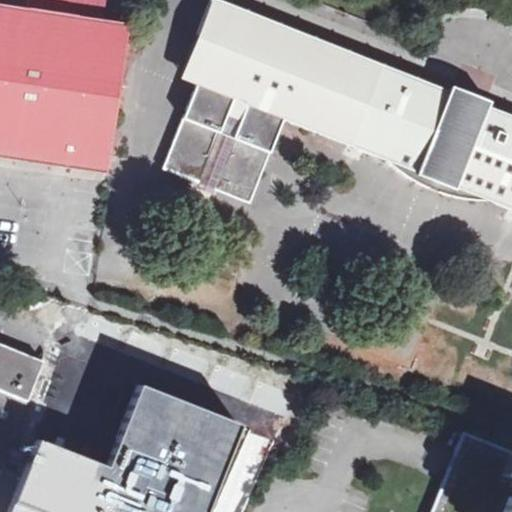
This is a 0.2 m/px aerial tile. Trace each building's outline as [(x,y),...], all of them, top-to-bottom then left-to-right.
[(0,5),(0,155),(106,171),(128,25),(104,22),(107,0),(28,0),(27,10),(0,5)] [(511,116),(485,106),(483,111),(475,108),(467,94),(452,100),(445,97),(448,90),(215,0),(210,0),(197,34),(214,41),(196,85),(163,169),(250,204),(282,122),(383,161),(431,193),(488,200),(511,209),(511,116)] [(511,0),(493,0),(489,11),(508,18),(511,5),(511,0)] [(214,41),(197,34),(179,78),(196,85),(214,41)] [(450,85),(448,90),(445,97),(452,100),(467,94),(475,108),(483,111),(485,106),(487,100),(450,85)] [(104,467),(35,440),(6,511),(203,511),(238,425),(137,385),(104,467)] [(511,511),(511,451),(461,431),(430,511),(511,511)]
